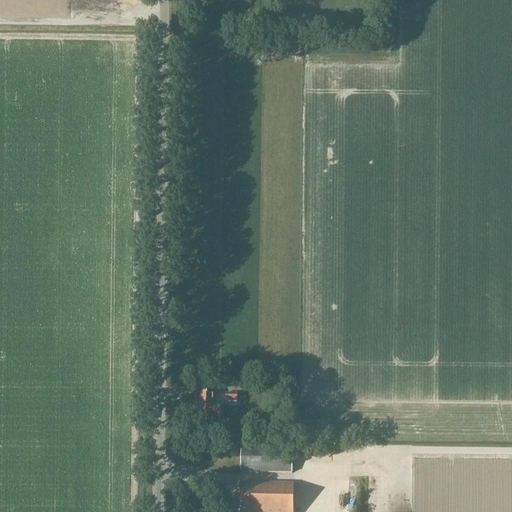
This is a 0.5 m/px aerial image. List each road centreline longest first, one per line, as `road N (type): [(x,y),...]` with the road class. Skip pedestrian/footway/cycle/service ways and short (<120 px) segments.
road 1 (unclassified): [(158,511),(163,0)]
road 2 (track): [(511,451),(363,449)]
